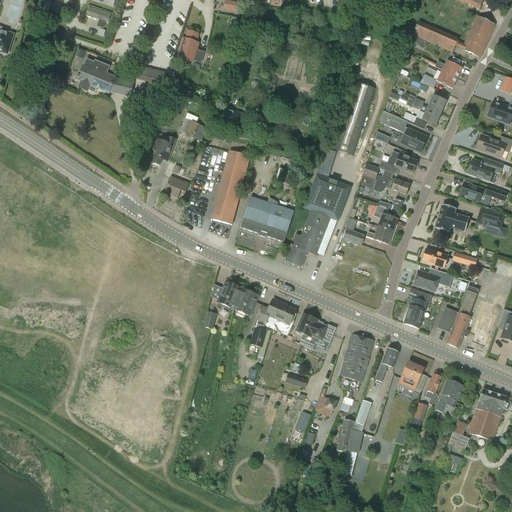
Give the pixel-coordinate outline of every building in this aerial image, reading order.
[(225,0),(224,9),(242,11),(243,3),(225,0)] [(484,0),(454,0),(460,2),(460,1),(479,10),(484,0)] [(89,7),(87,16),(100,19),(98,27),(107,29),(111,12),(89,7)] [(456,43),(455,47),(480,58),(495,25),(476,17),(463,46),(456,43)] [(416,27),(412,36),(416,38),(429,44),(436,47),(452,53),(455,47),(456,43),(458,39),(418,21),(416,27)] [(3,28),(0,26),(0,53),(1,54),(3,53),(7,54),(9,53),(14,36),(13,34),(2,30),(3,28)] [(204,54),(196,51),(197,46),(194,45),(198,35),(188,32),(185,43),(182,42),(178,56),(183,57),(182,60),(192,63),(201,65),(204,54)] [(93,94),(96,89),(108,94),(109,92),(131,97),(134,85),(114,80),(115,79),(106,75),(109,67),(95,61),(94,63),(86,60),(83,67),(77,82),(80,83),(78,89),(86,93),(87,91),(93,94)] [(446,61),(441,72),(457,79),(462,69),(446,61)] [(135,80),(164,87),(168,74),(138,66),(135,80)] [(429,66),(425,72),(434,77),(437,71),(429,66)] [(451,90),(457,79),(441,72),(436,82),(451,90)] [(511,94),(511,80),(505,78),(500,91),(510,95),(511,94)] [(421,85),(412,81),(410,86),(419,90),(421,85)] [(354,83),(343,119),(363,126),(375,89),(354,83)] [(421,110),(424,103),(416,99),(416,100),(413,98),(411,102),(410,102),(412,97),(399,91),(397,94),(403,97),(403,98),(408,100),(407,101),(406,105),(419,111),(420,110),(421,110)] [(206,96),(204,104),(212,107),(215,99),(206,96)] [(427,108),(440,114),(446,102),(432,96),(427,108)] [(185,112),(188,104),(182,102),(179,110),(185,112)] [(490,109),(488,115),(489,115),(488,117),(509,124),(511,119),(511,118),(511,102),(508,109),(493,104),(491,110),(490,109)] [(435,126),(440,114),(427,108),(421,120),(435,126)] [(240,114),(221,109),(216,126),(234,132),(240,114)] [(420,153),(427,138),(405,128),(407,123),(385,113),(380,124),(405,135),(401,144),(420,153)] [(416,118),(405,113),(403,119),(414,124),(416,118)] [(274,125),(287,129),(290,118),(277,114),(274,125)] [(193,139),(193,138),(202,142),(207,129),(205,128),(199,126),(199,125),(191,122),(184,119),(180,132),(186,135),(185,135),(193,139)] [(353,157),(363,126),(343,119),(332,150),(353,157)] [(377,133),(375,140),(389,143),(391,136),(377,133)] [(156,139),(155,139),(146,162),(159,167),(164,154),(170,156),(175,141),(157,134),(156,139)] [(494,141),(481,136),(476,150),(500,159),(503,152),(509,154),(511,144),(511,141),(496,136),(494,141)] [(317,147),(305,183),(312,185),(303,209),(310,212),(300,237),(295,235),(285,262),(301,268),(306,253),(315,257),(330,219),(337,222),(349,191),(318,179),(328,150),(317,147)] [(229,152),(223,176),(244,180),(250,157),(229,152)] [(378,169),(380,170),(397,176),(399,169),(412,174),(414,168),(416,168),(418,164),(416,163),(417,162),(409,159),(409,157),(400,154),(399,155),(392,153),(391,157),(390,157),(387,164),(381,162),(379,169),(378,169)] [(503,165),(489,160),(487,166),(472,161),(467,174),(489,182),(492,173),(499,175),(501,171),(503,166),(503,165)] [(378,169),(379,169),(366,165),(362,177),(375,181),(380,170),(378,169)] [(280,170),(277,182),(291,186),(295,173),(280,170)] [(231,226),(244,180),(223,176),(211,220),(231,226)] [(395,180),(394,181),(383,177),(382,179),(378,177),(373,191),(378,193),(380,193),(383,192),(384,191),(385,189),(391,191),(390,193),(398,196),(399,194),(406,196),(409,186),(395,180)] [(188,185),(170,178),(164,194),(177,199),(180,192),(185,194),(188,185)] [(478,202),(487,205),(490,197),(503,202),(506,194),(487,187),(486,191),(464,183),(459,196),(464,198),(466,199),(469,200),(469,199),(478,202)] [(395,197),(392,210),(401,213),(404,199),(395,197)] [(294,212),(276,207),(278,203),(272,200),(268,199),(267,203),(250,198),(240,229),(283,243),(294,212)] [(455,209),(442,205),(435,229),(448,233),(450,228),(461,231),(463,225),(467,227),(469,219),(454,215),(455,209)] [(380,220),(378,228),(392,233),(397,221),(387,217),(389,211),(377,207),(373,218),(380,220)] [(476,224),(486,227),(484,234),(504,240),(507,230),(500,228),(503,217),(480,210),(476,224)] [(388,246),(392,233),(378,228),(375,236),(368,233),(366,238),(388,246)] [(363,237),(347,231),(344,239),(360,245),(363,237)] [(448,257),(425,250),(421,262),(444,270),(448,257)] [(477,260),(454,254),(452,261),(475,268),(477,260)] [(496,274),(511,277),(511,265),(499,262),(496,274)] [(447,275),(434,271),(432,276),(418,272),(414,286),(434,292),(437,285),(443,287),(447,275)] [(233,310),(242,290),(233,286),(234,284),(227,281),(226,283),(225,283),(217,303),(220,305),(219,307),(228,310),(229,308),(233,310)] [(468,332),(465,331),(470,318),(468,317),(479,291),(468,287),(458,314),(454,313),(446,333),(450,334),(446,344),(458,349),(463,336),(466,337),(468,332)] [(242,290),(233,310),(237,312),(236,314),(245,318),(246,316),(250,317),(258,297),(257,296),(258,294),(251,292),(250,293),(242,290)] [(418,297),(417,300),(411,299),(403,325),(419,330),(427,304),(429,305),(432,296),(423,293),(421,298),(418,297)] [(282,305),(272,301),(268,310),(263,308),(258,322),(266,325),(269,317),(289,326),(295,312),(281,306),(282,305)] [(446,333),(454,313),(445,309),(436,329),(446,333)] [(511,313),(504,310),(498,326),(503,328),(504,331),(501,339),(511,342),(511,313)] [(207,313),(203,329),(212,331),(216,315),(207,313)] [(329,326),(328,328),(317,324),(318,322),(310,318),(309,316),(306,315),(304,315),(303,315),(296,332),(297,333),(297,335),(301,336),(303,335),(311,339),(312,337),(320,340),(317,348),(326,352),(326,353),(326,354),(336,329),(329,326)] [(481,321),(473,342),(484,347),(492,324),(481,321)] [(254,329),(250,346),(262,349),(267,333),(254,329)] [(354,372),(363,339),(351,336),(339,377),(351,381),(354,372)] [(354,372),(351,381),(362,384),(373,342),(363,339),(354,372)] [(398,354),(387,350),(375,381),(381,383),(387,367),(393,369),(398,354)] [(405,387),(413,391),(420,394),(427,378),(421,375),(423,370),(408,363),(397,387),(404,390),(405,387)] [(254,380),(257,372),(250,370),(248,378),(254,380)] [(307,381),(287,375),(285,383),(305,390),(307,381)] [(442,379),(433,375),(426,392),(427,392),(425,397),(431,399),(428,405),(432,407),(437,395),(435,395),(442,379)] [(435,411),(442,414),(455,384),(447,381),(441,395),(442,395),(435,411)] [(463,387),(455,384),(442,414),(442,416),(450,419),(456,409),(454,408),(457,401),(458,402),(463,387)] [(507,399),(483,391),(467,434),(491,442),(503,412),(507,413),(510,404),(506,402),(507,399)] [(327,399),(320,397),(313,412),(329,418),(332,412),(334,413),(338,402),(327,398),(327,399)] [(353,401),(345,398),(341,410),(347,412),(349,406),(351,407),(353,401)] [(372,404),(362,400),(354,424),(360,426),(364,428),(372,404)] [(419,431),(422,422),(423,422),(427,407),(418,404),(410,428),(419,431)] [(294,429),(304,433),(311,415),(301,412),(294,429)] [(347,453),(347,451),(352,430),(354,422),(344,419),(344,421),(340,436),(340,437),(338,436),(337,443),(338,444),(337,450),(347,453)] [(447,445),(463,452),(468,439),(459,435),(463,426),(456,423),(452,432),(447,445)] [(452,431),(445,429),(441,435),(448,439),(452,431)] [(362,432),(352,430),(347,451),(357,453),(359,454),(364,433),(362,432)] [(407,433),(399,430),(395,444),(403,447),(407,433)] [(308,432),(304,444),(312,446),(315,435),(308,432)]
